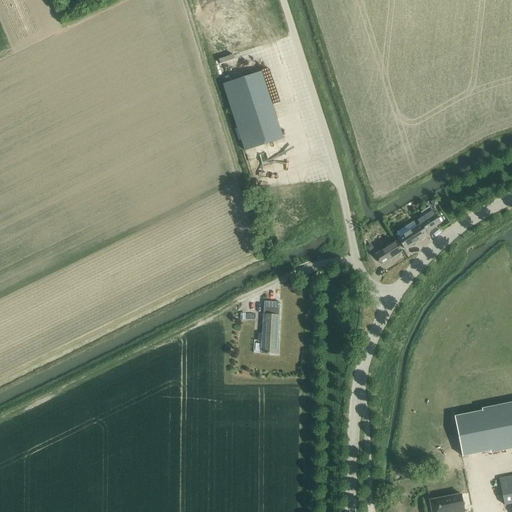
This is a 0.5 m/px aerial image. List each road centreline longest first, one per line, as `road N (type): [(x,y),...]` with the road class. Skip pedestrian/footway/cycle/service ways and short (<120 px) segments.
road 1 (unclassified): [(387,307),(357,265),(340,181),(282,0)]
road 2 (tertiary): [(347,511),(356,389),(387,307)]
road 3 (tertiary): [(387,307),(418,262),(462,222),(511,198)]
